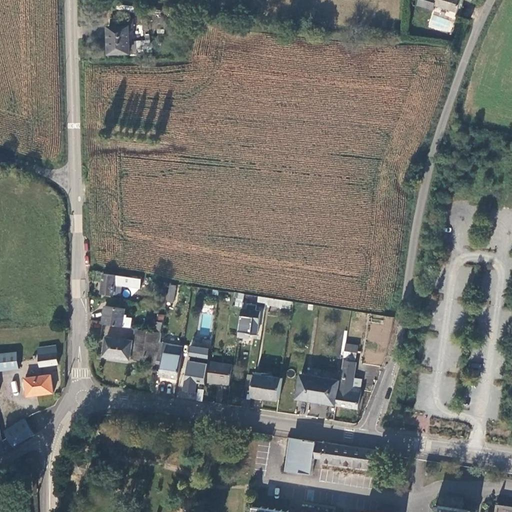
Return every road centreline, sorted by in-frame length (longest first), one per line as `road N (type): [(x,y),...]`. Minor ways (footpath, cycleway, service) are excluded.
road 1 (unclassified): [(490,0),(432,155),(399,337),(367,436)]
road 2 (tertiary): [(367,436),(84,398)]
road 3 (tertiary): [(84,398),(75,178)]
road 4 (tertiary): [(75,178),(70,0)]
road 5 (tertiary): [(511,459),(367,436)]
